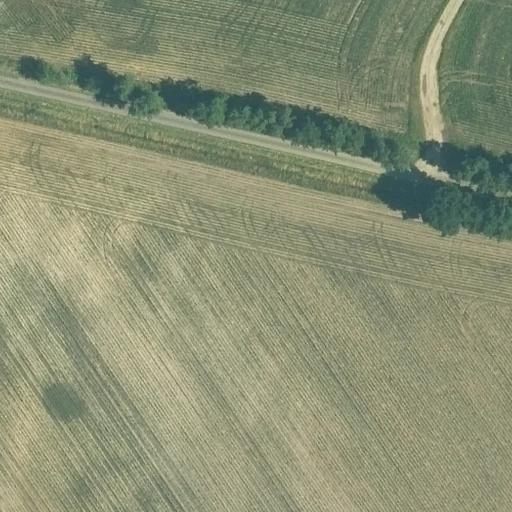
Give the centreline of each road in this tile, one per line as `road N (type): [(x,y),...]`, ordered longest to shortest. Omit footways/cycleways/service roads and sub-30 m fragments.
road 1 (unclassified): [(0,88),(511,197)]
road 2 (track): [(460,0),(425,60),(419,106),(451,185)]
